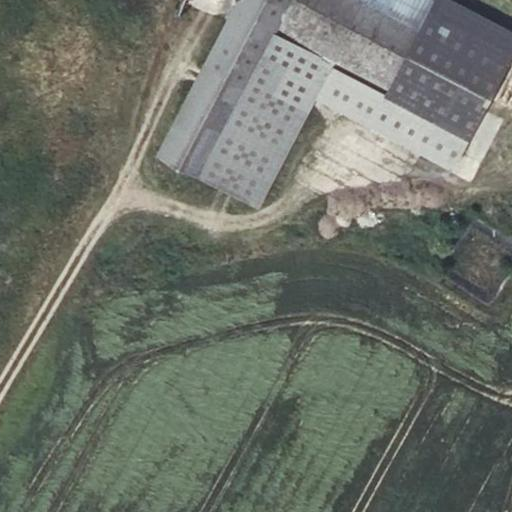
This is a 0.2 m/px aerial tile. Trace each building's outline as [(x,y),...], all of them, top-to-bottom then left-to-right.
[(246,0),(169,149),(210,170),(271,52),(297,0),(246,0)] [(282,83),(314,99),(328,72),(467,145),(474,131),(393,89),(414,47),(324,0),(297,0),(271,52),(292,63),(282,83)] [(324,0),(414,47),(439,0),(324,0)] [(511,58),(511,20),(473,0),(439,0),(414,47),(393,89),(474,131),(511,58)] [(292,63),(271,52),(210,170),(263,198),(314,99),(282,83),(292,63)] [(511,58),(474,131),(467,145),(511,169),(511,58)]
